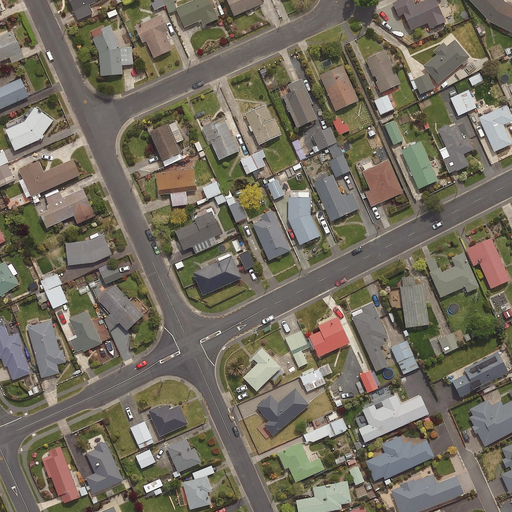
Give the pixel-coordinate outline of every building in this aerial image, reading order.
[(99,0),(68,0),(77,20),(92,13),(88,5),(99,0)] [(218,19),(209,0),(193,0),(175,8),(184,27),(200,20),(202,25),(218,19)] [(261,3),(260,0),(226,0),(233,16),(261,3)] [(435,0),(425,0),(401,11),(410,31),(427,23),(429,28),(445,21),(435,0)] [(511,5),(505,2),(503,0),(468,0),(489,22),(511,33),(511,5)] [(116,8),(107,12),(110,19),(119,16),(116,8)] [(167,31),(160,15),(134,27),(141,43),(145,41),(153,58),(171,50),(164,32),(167,31)] [(0,60),(21,51),(11,30),(0,35),(0,60)] [(133,65),(132,47),(120,48),(112,30),(91,39),(98,53),(99,76),(122,75),(121,66),(133,65)] [(443,43),(433,51),(436,55),(423,66),(437,83),(469,57),(454,40),(446,46),(443,43)] [(385,50),(365,59),(380,93),(400,83),(385,50)] [(358,101),(342,65),(319,75),(335,111),(358,101)] [(483,82),(480,74),(469,80),(472,87),(483,82)] [(433,89),(427,75),(411,83),(414,91),(418,89),(421,95),(433,89)] [(0,108),(28,96),(20,78),(0,86),(0,108)] [(299,127),(316,119),(302,87),(285,95),(299,127)] [(476,109),(468,91),(450,99),(459,117),(476,109)] [(393,110),(387,96),(375,102),(381,116),(393,110)] [(511,118),(506,105),(478,118),(493,152),(511,144),(503,125),(511,120),(511,118)] [(270,120),(264,106),(245,114),(258,145),(281,135),(274,119),(270,120)] [(52,121),(34,107),(23,122),(4,130),(14,151),(38,140),(52,121)] [(238,151),(223,118),(201,127),(208,141),(209,140),(218,160),(238,151)] [(340,119),(333,123),(339,136),(350,131),(346,124),(343,126),(340,119)] [(403,142),(395,122),(385,126),(393,146),(403,142)] [(178,153),(165,124),(148,132),(161,161),(178,153)] [(448,125),(438,129),(456,171),(468,166),(463,154),(473,150),(468,137),(463,139),(456,124),(449,127),(448,125)] [(336,144),(329,129),(313,136),(320,151),(336,144)] [(421,142),(401,150),(418,189),(438,181),(421,142)] [(306,158),(299,143),(293,146),(301,161),(306,158)] [(350,172),(338,146),(329,150),(333,160),(329,162),(336,178),(350,172)] [(266,167),(263,161),(266,159),(263,151),(240,161),(247,175),(266,167)] [(16,182),(3,153),(0,153),(0,187),(0,189),(16,182)] [(79,175),(72,159),(43,172),(38,161),(18,170),(30,197),(79,175)] [(388,160),(361,172),(369,190),(365,192),(371,207),(402,193),(388,160)] [(196,190),(193,168),(155,173),(158,195),(196,190)] [(332,175),(313,184),(330,222),(359,209),(352,193),(342,198),(332,175)] [(208,199),(222,194),(216,178),(210,180),(212,184),(204,188),(208,199)] [(284,196),(278,181),(268,185),(274,200),(284,196)] [(95,216),(82,188),(47,204),(50,209),(39,214),(46,229),(73,216),(77,224),(95,216)] [(225,196),(228,202),(237,223),(247,219),(239,203),(237,203),(232,191),(225,194),(225,196)] [(228,202),(225,196),(214,200),(217,206),(228,202)] [(310,215),(310,197),(287,197),(287,220),(299,245),(320,236),(310,215)] [(290,251),(272,211),(260,216),(261,220),(251,224),(268,261),(290,251)] [(183,251),(221,234),(212,215),(174,231),(183,251)] [(111,255),(102,234),(86,241),(65,243),(67,265),(93,263),(111,255)] [(510,280),(491,238),(465,250),(473,266),(479,264),(490,289),(510,280)] [(256,266),(250,252),(240,256),(246,271),(256,266)] [(478,287),(463,253),(451,258),(454,266),(441,272),(439,268),(429,273),(440,298),(464,287),(467,293),(478,287)] [(241,279),(231,256),(192,273),(202,296),(241,279)] [(0,294),(19,282),(5,260),(0,262),(0,294)] [(182,260),(174,263),(177,272),(186,269),(182,260)] [(123,278),(118,267),(102,274),(107,285),(123,278)] [(69,303),(56,275),(42,282),(54,310),(69,303)] [(415,285),(413,276),(401,278),(402,287),(400,287),(405,328),(428,325),(423,284),(415,285)] [(142,315),(114,285),(97,300),(126,331),(142,315)] [(47,301),(44,293),(37,296),(41,304),(47,301)] [(387,337),(372,303),(361,308),(363,312),(351,317),(376,371),(387,366),(379,347),(385,345),(382,339),(387,337)] [(101,343),(86,311),(68,319),(83,352),(101,343)] [(23,345),(18,332),(9,335),(2,317),(0,317),(0,357),(2,357),(5,365),(8,364),(13,379),(31,372),(21,346),(23,345)] [(349,343),(337,317),(317,326),(320,331),(309,336),(318,357),(349,343)] [(60,349),(51,319),(27,326),(42,377),(60,372),(58,364),(67,361),(63,349),(60,349)] [(307,362),(301,350),(309,346),(301,330),(285,337),(297,361),(292,363),(294,368),(307,362)] [(459,345),(452,331),(430,343),(437,357),(459,345)] [(419,366),(406,339),(391,346),(403,373),(419,366)] [(280,368),(261,349),(251,358),(257,364),(242,378),(256,391),(280,368)] [(508,373),(497,352),(464,369),(466,374),(452,381),(460,397),(508,373)] [(332,372),(328,362),(300,374),(307,390),(325,382),(322,376),(332,372)] [(377,387),(370,370),(360,374),(367,391),(377,387)] [(309,405),(295,389),(278,403),(270,394),(255,407),(268,421),(263,426),(272,436),(309,405)] [(428,414),(420,397),(400,405),(396,395),(381,402),(383,407),(376,410),(374,405),(362,410),(368,425),(358,429),(364,443),(428,414)] [(511,431),(511,400),(502,406),(500,401),(490,406),(487,400),(469,409),(472,416),(468,417),(473,426),(472,427),(475,434),(477,433),(485,447),(511,431)] [(189,423),(180,404),(170,408),(168,403),(160,407),(159,405),(149,409),(160,436),(189,423)] [(347,429),(342,417),(304,434),(308,443),(328,434),(330,436),(347,429)] [(140,448),(153,441),(144,421),(130,427),(140,448)] [(191,449),(186,438),(167,446),(179,471),(201,461),(195,447),(191,449)] [(399,438),(382,446),(385,453),(366,462),(374,481),(383,477),(385,480),(434,457),(426,441),(414,446),(411,445),(409,442),(403,445),(399,438)] [(124,479),(106,441),(95,446),(96,448),(86,452),(95,472),(86,476),(93,493),(124,479)] [(300,442),(277,453),(284,469),(288,468),(295,483),(324,470),(319,458),(309,463),(300,442)] [(511,491),(511,444),(502,449),(506,458),(502,460),(506,469),(509,467),(511,470),(500,475),(509,493),(511,491)] [(80,497),(61,445),(49,450),(51,455),(42,458),(50,477),(52,476),(59,495),(61,494),(64,503),(80,497)] [(155,461),(149,448),(136,455),(142,467),(155,461)] [(365,480),(358,465),(348,469),(355,484),(365,480)] [(212,490),(208,475),(183,481),(190,509),(211,503),(208,491),(212,490)] [(418,511),(464,494),(457,476),(436,484),(433,475),(414,482),(413,480),(399,485),(400,487),(390,491),(398,511),(418,511)] [(150,490),(160,486),(163,485),(160,478),(143,485),(146,492),(150,490)] [(351,503),(347,482),(312,488),(314,498),(296,501),(297,511),(328,511),(341,510),(340,505),(351,503)] [(82,497),(89,494),(84,484),(78,487),(82,497)] [(160,486),(150,490),(151,493),(154,492),(155,495),(162,492),(160,486)]
